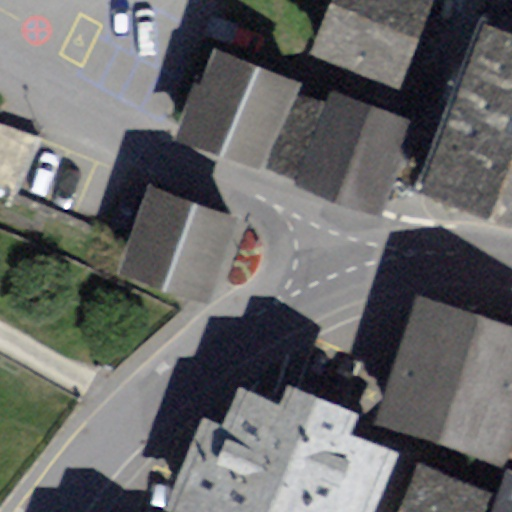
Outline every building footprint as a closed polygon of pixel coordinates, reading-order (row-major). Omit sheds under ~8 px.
[(446,0),(445,0),(333,0),(313,53),(411,90),(446,0)] [(511,23),(491,16),(430,190),(511,219),(511,23)] [(312,86),(213,50),(181,138),(280,174),(312,86)] [(425,124),(338,93),(305,186),(392,217),(425,124)] [(41,148),(0,133),(0,190),(24,198),(41,148)] [(134,278),(219,304),(242,226),(157,200),(134,278)] [(511,459),(511,329),(428,299),(384,422),(510,467),(511,459)] [(369,385),(301,361),(256,474),(322,498),(354,424),(369,385)] [(393,511),(420,448),(354,424),(322,498),(316,511),(393,511)] [(493,511),(500,495),(430,467),(412,511),(493,511)]
